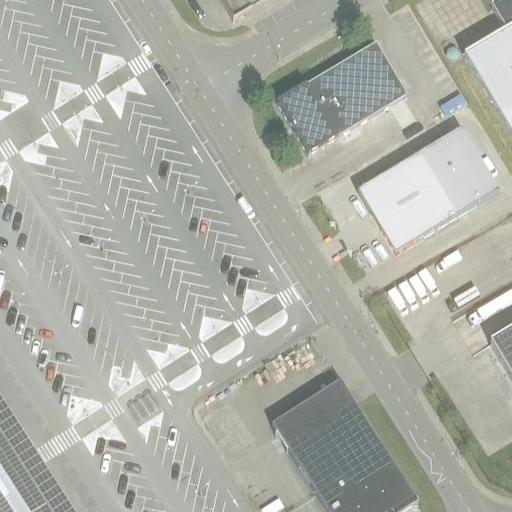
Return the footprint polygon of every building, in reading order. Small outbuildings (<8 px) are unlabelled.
[(244,19),(268,5),(264,0),(225,0),(219,4),(222,9),(224,13),(243,18),(244,19)] [(504,35),(463,60),(511,142),(511,0),(484,0),(491,10),(490,11),(504,35)] [(336,141),(406,100),(375,47),(305,89),(275,106),(289,129),(292,128),(295,133),(292,135),(307,159),(337,141),(336,141)] [(411,247),(412,248),(497,196),(459,134),(356,195),(369,217),(371,216),(381,232),(380,233),(384,240),(383,240),(394,258),(405,251),(411,247)] [(511,333),(489,347),(511,386),(511,333)] [(417,508),(339,386),(271,429),(323,511),(403,511),(410,508),(411,508),(417,508)] [(151,396),(130,410),(141,427),(162,412),(151,396)] [(69,511),(0,405),(0,511),(69,511)]
